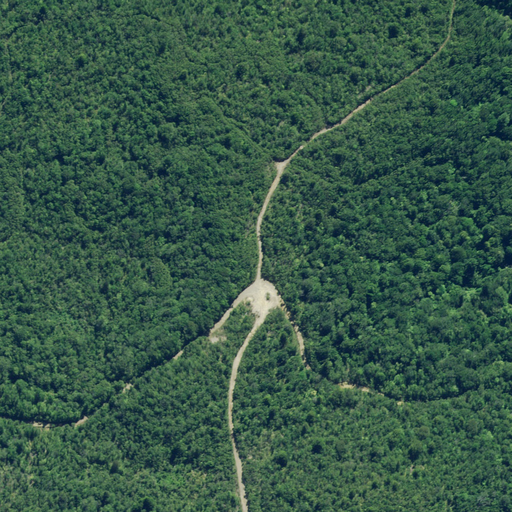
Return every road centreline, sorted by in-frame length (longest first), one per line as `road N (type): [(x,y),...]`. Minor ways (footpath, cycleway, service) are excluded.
road 1 (track): [(441,0),(421,58),(288,162),(260,202),(259,277)]
road 2 (track): [(259,277),(322,382),(410,403),(511,379)]
road 3 (track): [(259,277),(143,370),(30,414),(0,417)]
